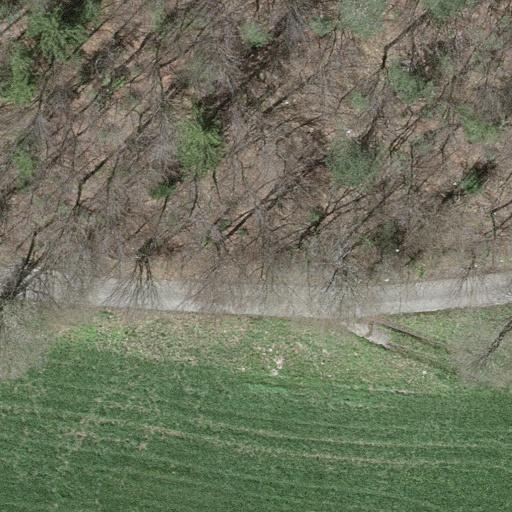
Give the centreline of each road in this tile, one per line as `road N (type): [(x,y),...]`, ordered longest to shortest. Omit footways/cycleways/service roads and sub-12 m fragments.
road 1 (unclassified): [(0,276),(341,300),(511,287)]
road 2 (track): [(341,300),(511,369)]
